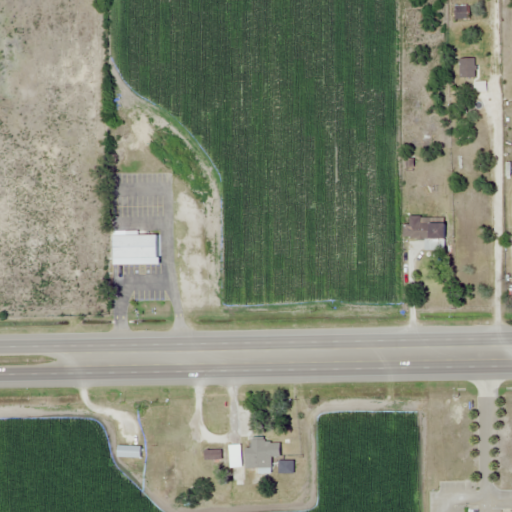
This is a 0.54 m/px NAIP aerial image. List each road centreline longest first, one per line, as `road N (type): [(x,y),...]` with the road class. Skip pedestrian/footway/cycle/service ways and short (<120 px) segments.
road 1 (primary): [(511,338),(0,345)]
road 2 (primary): [(0,379),(511,372)]
